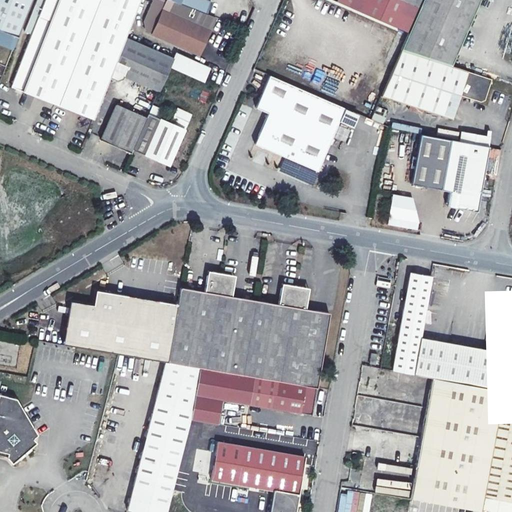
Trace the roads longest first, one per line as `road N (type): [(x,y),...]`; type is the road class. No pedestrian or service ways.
road 1 (unclassified): [(366,238),(316,511)]
road 2 (residential): [(183,205),(268,0)]
road 3 (unclassified): [(0,309),(160,212)]
road 4 (unclassified): [(183,205),(366,238)]
road 5 (unclassified): [(160,212),(147,197),(0,131)]
road 6 (unclassified): [(366,238),(487,260)]
